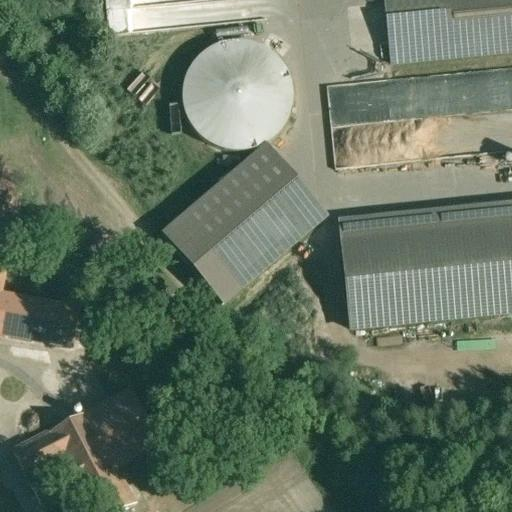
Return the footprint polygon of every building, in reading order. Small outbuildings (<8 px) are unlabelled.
[(511,0),(385,0),(392,66),(511,54),(511,0)] [(138,10),(140,27),(198,18),(195,2),(138,10)] [(254,48),(248,46),(241,45),(234,45),(225,46),(219,47),(212,50),(205,54),(200,58),(196,62),(193,66),(189,72),(186,78),(184,82),(183,86),(182,91),(182,96),(181,101),(182,106),(182,110),(183,114),(185,119),(187,124),(191,130),(196,137),(201,142),(204,144),(207,146),(211,148),(215,150),(219,152),(225,154),(233,155),(239,155),(247,154),(252,152),(257,151),(262,148),(266,146),(270,143),(274,140),(277,137),(280,134),(284,128),(288,120),(290,114),(291,108),(291,104),(292,98),(291,93),(290,88),(289,84),(288,80),(286,76),(283,70),(278,64),(274,59),(269,55),(265,53),(262,51),(258,49),(254,48)] [(498,70),(329,87),(338,170),(461,158),(460,147),(474,146),(473,140),(489,139),(489,133),(476,135),(475,126),(466,127),(466,119),(502,115),(498,70)] [(328,221),(265,147),(160,236),(224,310),(328,221)] [(23,177),(0,172),(0,295),(0,296),(23,177)] [(511,206),(337,225),(349,337),(511,320),(511,206)] [(80,310),(0,296),(0,297),(0,336),(72,349),(80,310)] [(161,449),(130,389),(82,414),(84,418),(89,416),(108,452),(117,471),(161,449)] [(84,418),(14,454),(33,490),(70,472),(108,452),(89,416),(84,418)] [(108,452),(70,472),(80,491),(90,511),(126,511),(136,507),(117,471),(108,452)] [(70,472),(33,490),(44,510),(80,491),(70,472)]
